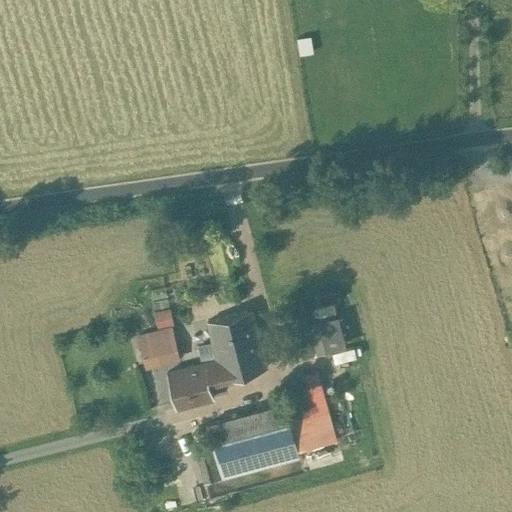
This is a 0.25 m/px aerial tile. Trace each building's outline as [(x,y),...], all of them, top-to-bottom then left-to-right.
[(251,308),(209,319),(215,342),(219,358),(225,377),(266,367),(251,308)] [(312,321),(321,352),(352,343),(343,312),(312,321)] [(173,328),(136,336),(143,367),(180,358),(173,328)] [(205,362),(219,358),(215,342),(200,345),(205,362)] [(210,381),(225,377),(219,358),(205,362),(167,372),(177,407),(214,397),(210,381)] [(307,396),(285,403),(294,436),(295,441),(318,435),(307,396)] [(285,403),(208,423),(217,457),(228,454),(294,436),(285,403)] [(294,436),(228,454),(233,474),(299,456),(295,441),(294,436)]
